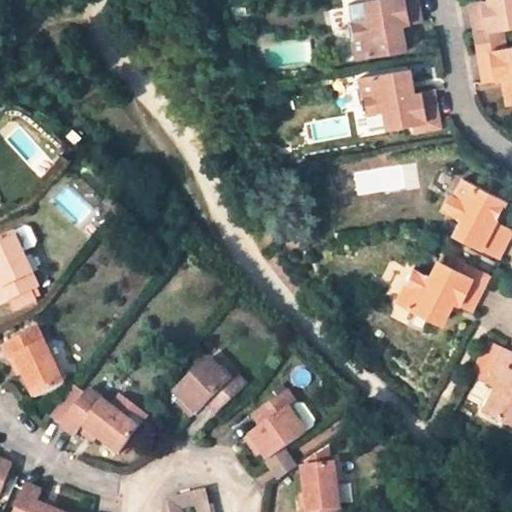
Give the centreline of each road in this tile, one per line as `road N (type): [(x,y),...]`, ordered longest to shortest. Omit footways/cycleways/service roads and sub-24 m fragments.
road 1 (residential): [(511,155),(486,141),(462,110),(443,0)]
road 2 (residential): [(143,498),(73,479),(0,425)]
road 3 (residential): [(239,511),(224,480),(195,467),(164,474),(143,498)]
